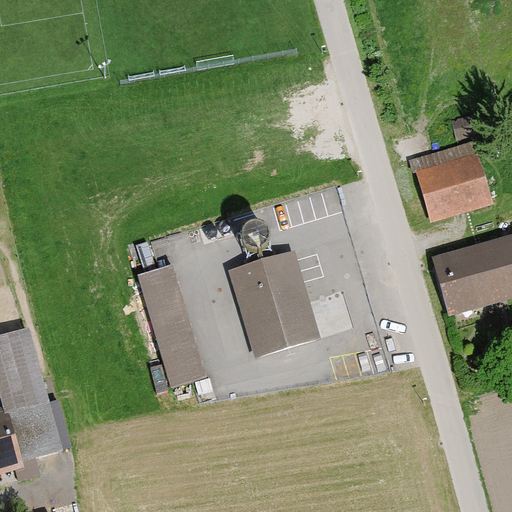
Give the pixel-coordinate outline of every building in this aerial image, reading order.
[(468,116),(451,121),(456,140),(474,135),(468,116)] [(476,148),(404,166),(423,228),(495,210),(476,148)] [(268,243),(269,239),(268,234),(265,231),(262,228),(258,226),(253,226),(249,227),(245,230),(243,234),(242,238),(242,242),(243,246),(246,250),(250,252),(254,253),(259,252),(263,251),(266,247),(268,243)] [(511,242),(432,264),(448,320),(511,304),(511,242)] [(293,259),(229,277),(253,361),(319,344),(293,259)] [(172,274),(135,284),(168,394),(205,385),(172,274)] [(0,480),(24,475),(66,458),(33,337),(0,345),(0,480)]
